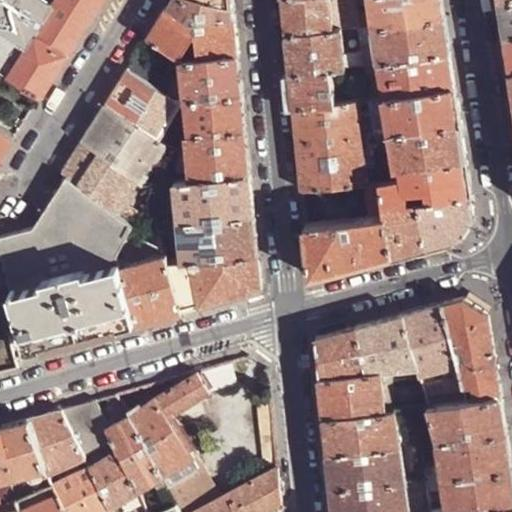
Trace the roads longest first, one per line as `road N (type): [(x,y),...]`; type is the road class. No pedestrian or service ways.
road 1 (residential): [(256,0),(287,315)]
road 2 (residential): [(0,398),(287,315)]
road 3 (residential): [(507,253),(473,0)]
road 4 (residential): [(0,208),(132,0)]
road 5 (residential): [(287,315),(507,253)]
road 6 (residential): [(287,315),(306,506)]
